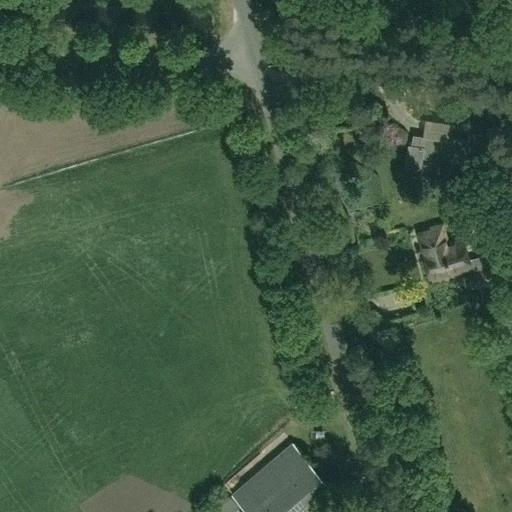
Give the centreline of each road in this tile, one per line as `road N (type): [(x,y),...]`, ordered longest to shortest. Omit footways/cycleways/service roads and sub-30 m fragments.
road 1 (unclassified): [(389,511),(261,69)]
road 2 (unclassified): [(0,42),(261,69)]
road 3 (track): [(511,111),(261,69)]
